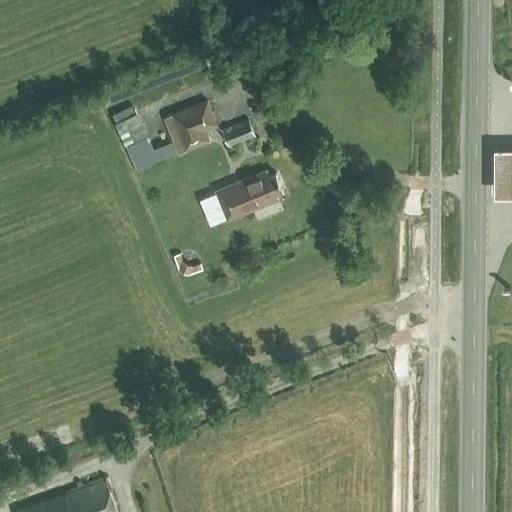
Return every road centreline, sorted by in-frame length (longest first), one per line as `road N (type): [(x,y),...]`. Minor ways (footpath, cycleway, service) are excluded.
road 1 (primary): [(471,511),(471,0)]
road 2 (unclassified): [(426,186),(425,511)]
